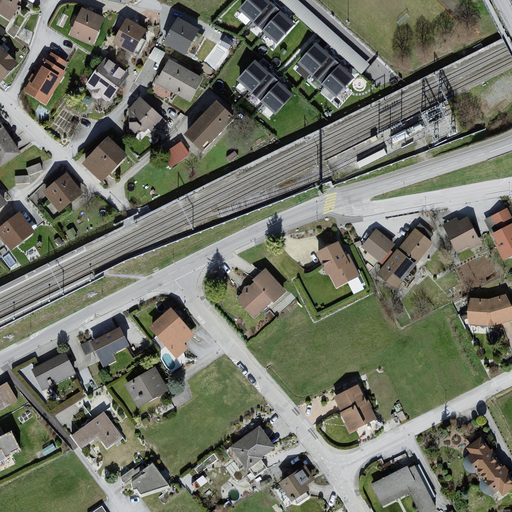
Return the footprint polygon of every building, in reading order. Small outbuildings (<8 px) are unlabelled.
[(18,0),(0,0),(0,16),(5,20),(18,0)] [(271,2),(269,0),(246,0),(238,9),(253,22),(271,2)] [(103,18),(79,8),(68,37),(91,47),(103,18)] [(295,24),(281,11),(262,31),(276,44),(295,24)] [(304,19),(363,70),(370,62),(345,40),(311,11),(304,19)] [(144,30),(125,18),(110,43),(130,55),(144,30)] [(197,31),(175,18),(160,43),(182,56),(197,31)] [(330,56),(316,43),(298,63),(312,76),(330,56)] [(0,49),(0,82),(16,65),(0,49)] [(68,65),(49,54),(45,61),(42,60),(38,67),(40,68),(30,88),(25,85),(21,93),(43,106),(48,100),(45,97),(54,83),(56,85),(63,72),(68,65)] [(104,58),(84,85),(106,101),(126,74),(104,58)] [(201,79),(167,60),(154,83),(188,103),(201,79)] [(269,73),(255,60),(236,80),(251,93),(269,73)] [(354,77),(340,64),(321,84),(335,97),(354,77)] [(293,94),(278,81),(260,101),(274,115),(293,94)] [(162,119),(138,97),(123,114),(146,135),(162,119)] [(213,102),(182,135),(199,153),(233,121),(213,102)] [(0,129),(0,165),(17,155),(0,129)] [(98,182),(124,157),(106,136),(80,163),(98,182)] [(182,139),(165,151),(173,164),(191,153),(182,139)] [(66,176),(46,192),(59,209),(80,193),(66,176)] [(482,221),(500,260),(511,254),(511,224),(506,209),(482,221)] [(20,215),(0,230),(0,231),(12,247),(33,232),(20,215)] [(465,218),(440,226),(453,253),(477,242),(465,218)] [(382,266),(374,275),(393,292),(431,245),(429,243),(433,235),(417,225),(397,249),(382,266)] [(374,229),(359,248),(382,266),(397,249),(374,229)] [(335,244),(313,254),(319,268),(325,278),(327,276),(334,291),(358,277),(347,257),(343,258),(335,244)] [(240,295),(235,299),(242,312),(253,320),(269,303),(270,305),(284,293),(264,270),(249,281),(252,285),(247,288),(242,289),(238,293),(240,295)] [(487,301),(468,300),(467,326),(486,327),(509,321),(504,296),(487,301)] [(171,309),(149,326),(176,358),(189,347),(185,342),(193,335),(171,309)] [(120,326),(92,341),(107,367),(118,360),(115,354),(131,345),(120,326)] [(40,392),(73,375),(62,354),(28,371),(40,392)] [(152,368),(121,386),(136,409),(166,391),(152,368)] [(5,385),(0,387),(0,410),(16,402),(5,385)] [(359,386),(334,398),(351,433),(376,420),(359,386)] [(100,414),(69,438),(79,451),(95,437),(105,451),(119,440),(100,414)] [(273,448),(255,428),(228,449),(245,470),(273,448)] [(8,433),(0,437),(0,459),(7,456),(16,450),(8,433)] [(511,480),(481,439),(467,449),(471,454),(467,458),(464,463),(465,468),(468,472),(473,474),(478,474),(482,479),(480,484),(480,488),(483,494),(489,496),(494,495),(499,492),(503,496),(511,489),(511,480)] [(167,488),(150,465),(129,484),(131,490),(134,490),(136,493),(138,497),(167,488)] [(408,467),(372,485),(382,506),(409,493),(417,511),(433,511),(436,510),(414,466),(409,469),(408,467)] [(302,468),(276,484),(288,503),(306,492),(303,487),(312,481),(302,468)]
